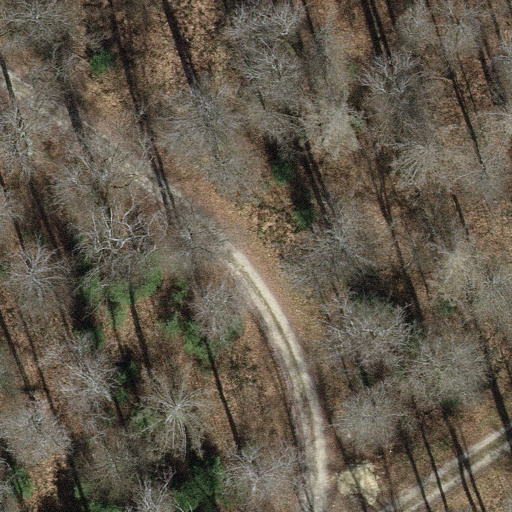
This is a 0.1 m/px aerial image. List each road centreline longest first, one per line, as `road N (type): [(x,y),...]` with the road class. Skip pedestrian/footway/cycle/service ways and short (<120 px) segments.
road 1 (track): [(0,80),(108,148),(225,250),(288,349),(317,466),(304,511)]
road 2 (track): [(399,511),(511,430)]
